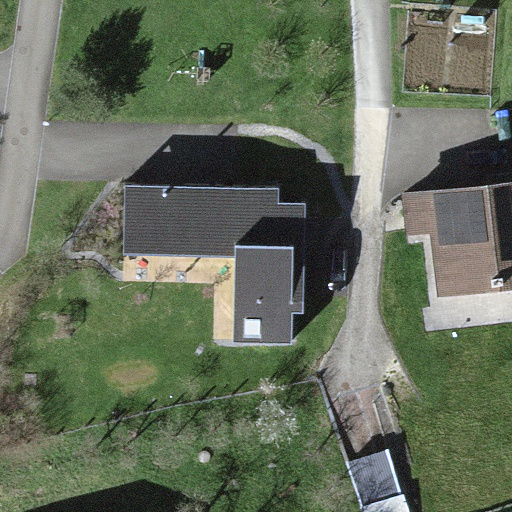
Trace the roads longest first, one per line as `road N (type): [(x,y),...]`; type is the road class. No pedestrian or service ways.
road 1 (residential): [(374,0),(361,361),(369,487),(378,511)]
road 2 (residential): [(40,0),(4,239)]
road 3 (unknown): [(511,95),(369,102)]
